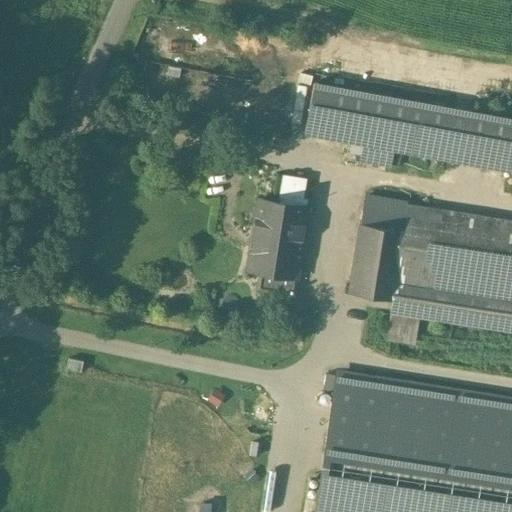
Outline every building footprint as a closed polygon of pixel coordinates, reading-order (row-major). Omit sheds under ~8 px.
[(452,108),(313,82),(304,132),(363,143),(392,149),(443,158),(452,108)] [(301,116),(305,97),(284,92),(279,111),(301,116)] [(511,118),(452,108),(443,158),(511,170),(511,118)] [(392,149),(363,143),(361,159),(389,165),(392,149)] [(309,196),(312,177),(289,173),(286,193),(309,196)] [(306,206),(259,198),(248,269),(261,272),(258,288),(293,293),(306,206)] [(511,222),(407,206),(364,198),(349,293),(392,300),(390,310),(511,329),(511,222)] [(511,511),(511,401),(336,374),(335,380),(333,396),(314,511),(511,511)] [(333,396),(335,380),(324,378),(321,394),(333,396)] [(117,430),(115,441),(147,448),(149,437),(117,430)]
